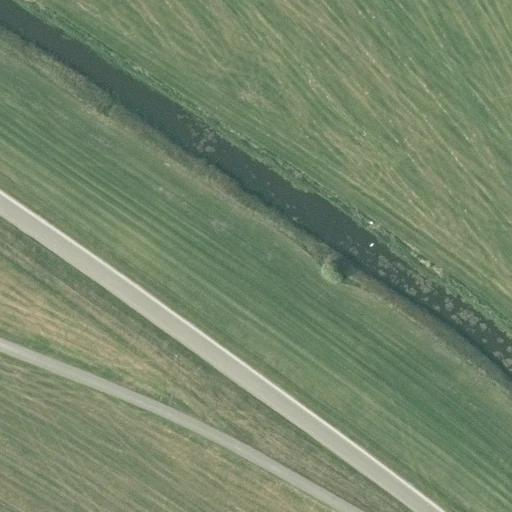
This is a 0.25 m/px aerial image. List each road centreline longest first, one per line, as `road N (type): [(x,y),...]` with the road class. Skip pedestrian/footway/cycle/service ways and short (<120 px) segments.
road 1 (unclassified): [(427,511),(0,201)]
road 2 (unclassified): [(351,511),(153,407),(0,345)]
